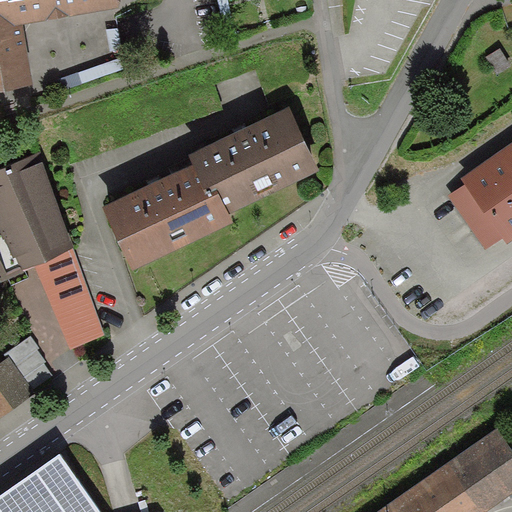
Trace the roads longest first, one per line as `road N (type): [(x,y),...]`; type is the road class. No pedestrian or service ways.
road 1 (residential): [(353,186),(331,228),(301,256),(0,465)]
road 2 (residential): [(0,125),(324,20)]
road 3 (residential): [(459,0),(353,186)]
road 4 (residential): [(353,186),(324,20)]
